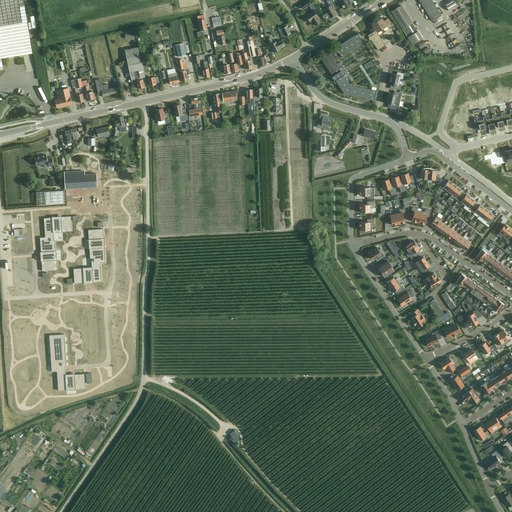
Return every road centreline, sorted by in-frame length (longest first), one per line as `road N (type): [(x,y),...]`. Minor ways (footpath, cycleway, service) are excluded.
road 1 (unclassified): [(146,109),(140,390),(58,511)]
road 2 (secondary): [(143,101),(295,58)]
road 3 (secondary): [(0,135),(143,101)]
road 4 (residential): [(353,246),(425,358)]
road 5 (residential): [(511,67),(457,81),(439,131),(455,147)]
road 6 (residential): [(407,158),(352,180),(353,246)]
